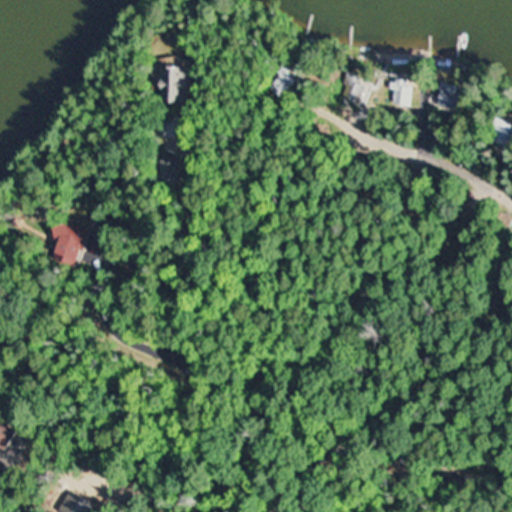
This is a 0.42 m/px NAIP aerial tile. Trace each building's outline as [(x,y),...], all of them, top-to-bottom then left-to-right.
[(189,59),(160,57),(157,87),(163,87),(162,101),(186,103),(189,59)] [(393,80),(392,106),(412,107),(413,81),(393,80)] [(466,89),(442,81),(434,104),(459,112),(466,89)] [(511,132),(511,126),(495,116),(486,129),(506,142),(511,132)] [(185,188),(185,161),(165,161),(165,188),(185,188)] [(81,266),(89,228),(42,217),(38,234),(57,239),(53,259),(81,266)] [(0,450),(3,453),(18,433),(0,419),(0,450)]
